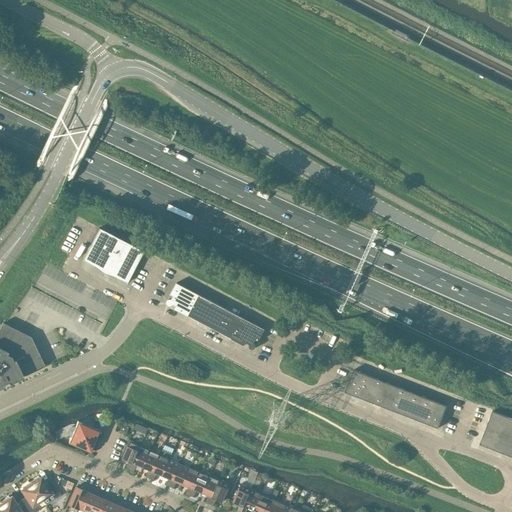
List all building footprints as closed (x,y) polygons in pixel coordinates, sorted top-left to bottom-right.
[(109,274),(126,283),(143,251),(99,228),(82,260),(99,269),(100,267),(110,273),(109,274)] [(251,349),(252,349),(254,349),(255,347),(256,346),(255,344),(254,343),(256,339),(259,341),(265,329),(177,283),(170,294),(173,296),(171,299),(170,299),(168,299),(167,301),(167,302),(167,304),(168,305),(170,306),(172,305),(173,304),(176,306),(175,309),(244,345),(246,342),(249,344),(249,346),(249,348),(251,349)] [(0,388),(4,386),(3,385),(8,382),(9,384),(23,377),(23,376),(44,365),(31,337),(3,323),(0,328),(0,388)] [(345,392),(438,428),(447,406),(354,370),(345,392)] [(479,444),(511,456),(511,418),(492,411),(479,444)] [(68,443),(90,453),(100,431),(94,428),(94,426),(94,424),(93,422),(91,421),(89,420),(87,421),(85,422),(84,424),(78,421),(75,427),(73,427),(71,427),(69,428),(68,430),(68,432),(68,434),(69,436),(71,437),(68,443)] [(130,470),(141,445),(130,440),(123,458),(128,460),(128,462),(126,468),(130,470)] [(150,451),(151,449),(141,445),(130,470),(134,471),(137,466),(138,465),(143,467),(150,451)] [(163,476),(170,459),(172,453),(162,449),(160,455),(150,478),(154,480),(156,474),(158,474),(163,476)] [(150,478),(160,455),(150,451),(143,467),(147,469),(148,471),(146,476),(150,478)] [(170,487),(180,464),(170,459),(163,476),(167,478),(168,479),(165,485),(170,487)] [(183,484),(190,468),(180,464),(170,487),(174,489),(176,483),(178,482),(183,484)] [(189,495),(199,472),(190,468),(183,484),(187,486),(188,488),(185,494),(189,495)] [(198,491),(202,493),(209,477),(209,476),(199,472),(189,495),(194,497),(196,492),(198,491)] [(205,502),(209,504),(220,479),(210,475),(209,476),(209,477),(202,493),(207,495),(208,497),(205,502)] [(30,481),(42,500),(52,494),(55,499),(61,495),(52,482),(47,485),(41,477),(40,478),(38,476),(30,481)] [(209,504),(213,506),(216,500),(218,499),(223,501),(230,483),(220,479),(209,504)] [(22,502),(28,511),(35,511),(40,509),(37,504),(42,500),(30,481),(21,487),(23,489),(21,490),(27,498),(22,502)] [(238,511),(241,511),(251,488),(241,484),(233,502),(238,504),(239,506),(236,511),(238,511)] [(78,509),(79,508),(78,508),(85,492),(81,490),(82,489),(76,487),(68,505),(78,509)] [(253,510),(261,492),(251,488),(241,511),(245,511),(247,509),(249,508),(253,510)] [(78,508),(79,508),(87,511),(88,511),(95,496),(85,492),(78,508)] [(264,511),(271,497),(261,492),(253,510),(257,511),(264,511)] [(0,501),(7,511),(28,511),(22,502),(17,505),(11,497),(10,498),(8,496),(0,501)] [(100,511),(105,501),(95,496),(88,511),(100,511)] [(276,511),(281,501),(271,497),(264,511),(276,511)] [(112,511),(115,505),(105,501),(100,511),(112,511)] [(288,511),(291,505),(281,501),(276,511),(288,511)]
